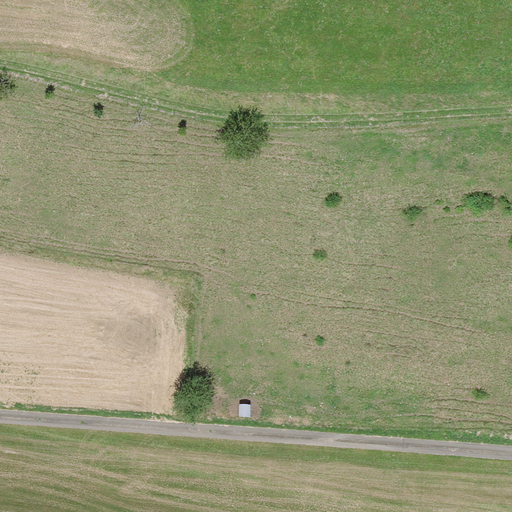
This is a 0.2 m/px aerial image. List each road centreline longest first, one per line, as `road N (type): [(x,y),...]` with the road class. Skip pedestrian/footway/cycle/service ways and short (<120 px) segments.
road 1 (track): [(0,67),(242,119),(322,123),(511,111)]
road 2 (track): [(511,454),(0,417)]
